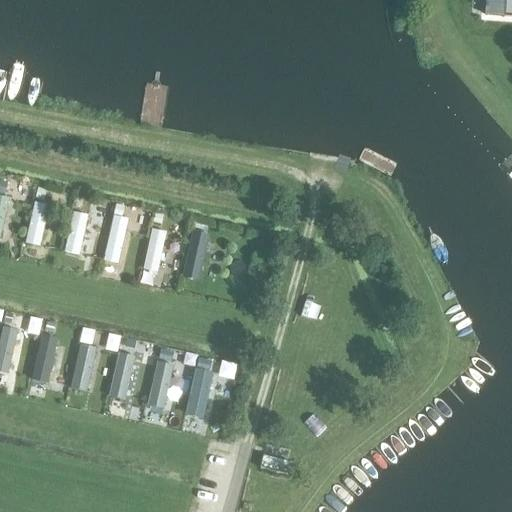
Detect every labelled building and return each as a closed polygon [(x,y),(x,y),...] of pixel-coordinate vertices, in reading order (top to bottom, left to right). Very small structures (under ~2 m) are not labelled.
[(511,15),(511,0),(485,0),(484,15),(511,15)] [(40,245),(48,204),(33,201),(24,242),(40,245)] [(78,255),(87,214),(72,211),(62,251),(78,255)] [(118,263),(128,218),(113,215),(103,260),(118,263)] [(157,269),(166,230),(152,227),(143,266),(157,269)] [(197,280),(207,233),(191,229),(182,277),(197,280)] [(0,371),(7,373),(17,329),(1,326),(0,331),(0,371)] [(46,382),(56,336),(40,333),(30,379),(46,382)] [(86,390),(95,347),(78,343),(69,386),(86,390)] [(125,399),(134,355),(117,351),(108,395),(125,399)] [(163,408),(172,364),(156,360),(146,405),(163,408)] [(202,417),(212,371),(194,367),(185,413),(202,417)] [(290,464),(290,448),(263,448),(263,465),(290,464)]
